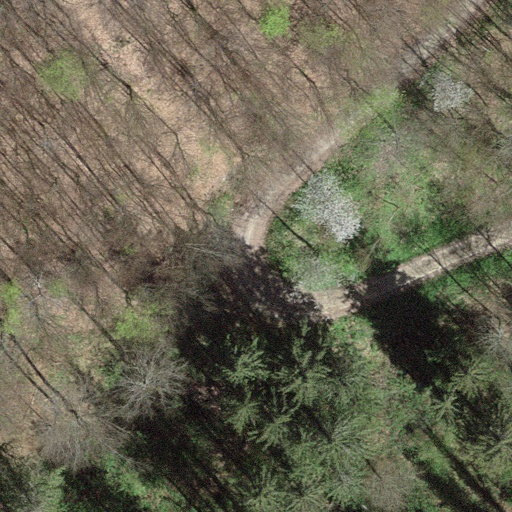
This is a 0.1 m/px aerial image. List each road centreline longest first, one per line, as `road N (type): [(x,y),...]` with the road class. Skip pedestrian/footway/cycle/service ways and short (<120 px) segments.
road 1 (track): [(511,246),(323,318),(270,296),(253,246),(274,201),(479,0)]
road 2 (track): [(270,296),(199,330),(0,345)]
